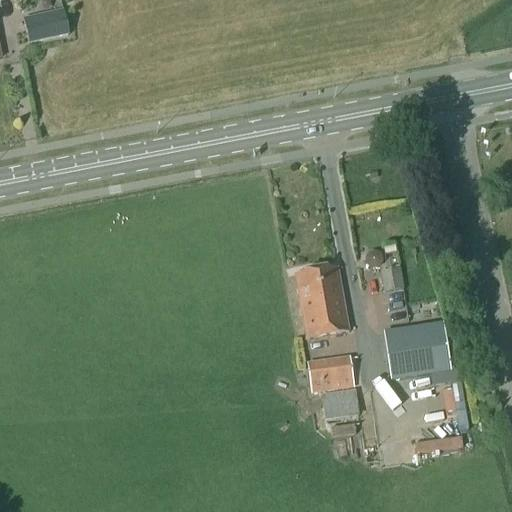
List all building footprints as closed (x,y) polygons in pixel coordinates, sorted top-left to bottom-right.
[(67,37),(64,24),(62,12),(24,20),(29,45),(67,37)] [(374,255),(368,257),(365,262),(366,268),(371,271),(377,270),(380,264),(379,258),(374,255)] [(335,270),(296,277),(307,341),(305,341),(306,342),(348,335),(348,333),(346,334),(335,270)] [(399,272),(381,275),(384,295),(402,292),(399,272)] [(423,328),(384,334),(391,383),(431,377),(448,375),(441,325),(423,328)] [(349,361),(307,367),(311,395),(353,389),(349,361)] [(354,394),(322,398),(325,422),(357,417),(354,394)]
